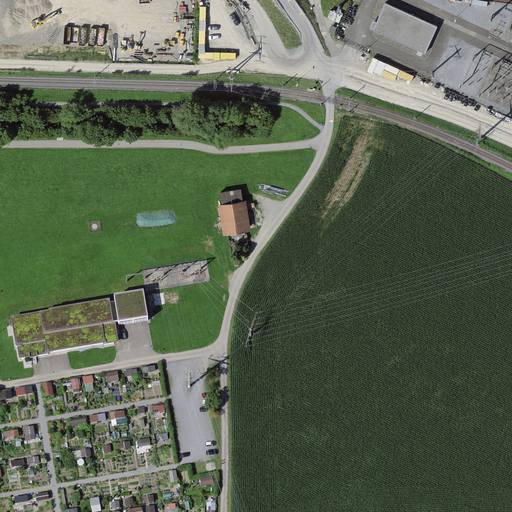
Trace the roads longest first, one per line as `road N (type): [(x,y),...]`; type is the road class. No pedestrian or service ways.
road 1 (track): [(0,144),(235,150),(325,143)]
road 2 (unclassified): [(325,143),(251,256),(223,344)]
road 3 (track): [(0,385),(223,344)]
road 4 (track): [(511,143),(326,80)]
road 5 (track): [(224,511),(223,344)]
road 6 (unclassified): [(325,143),(326,80),(284,0)]
road 7 (track): [(35,380),(58,511)]
